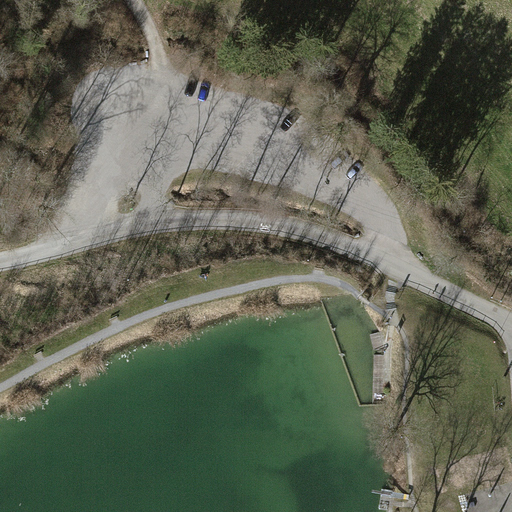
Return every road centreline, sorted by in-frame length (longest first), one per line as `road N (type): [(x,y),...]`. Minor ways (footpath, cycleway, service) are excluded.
road 1 (residential): [(0,252),(131,222),(247,213),(382,253),(511,321)]
road 2 (track): [(163,124),(159,61),(138,0)]
